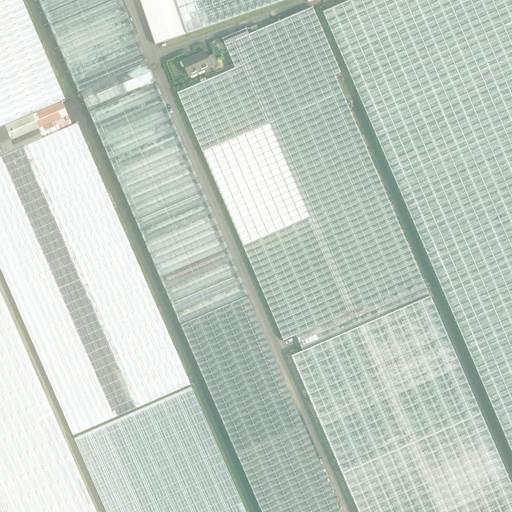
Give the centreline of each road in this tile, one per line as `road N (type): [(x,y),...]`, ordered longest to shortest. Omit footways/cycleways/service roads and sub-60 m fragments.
road 1 (unclassified): [(351,511),(129,0)]
road 2 (unclassified): [(101,511),(0,284)]
